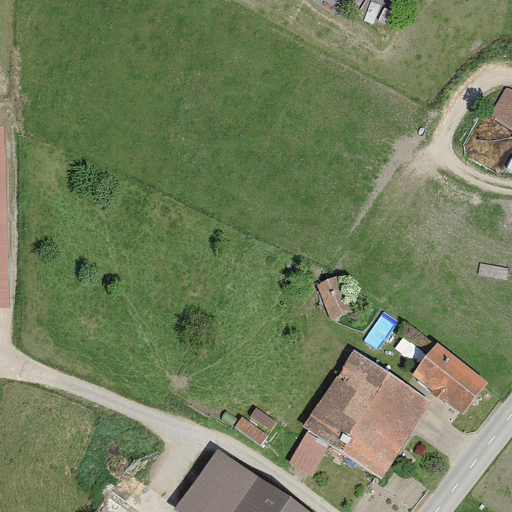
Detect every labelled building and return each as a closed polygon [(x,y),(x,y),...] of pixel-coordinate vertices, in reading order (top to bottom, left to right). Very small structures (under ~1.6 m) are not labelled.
[(485,118),(511,132),(511,91),(503,87),(485,118)] [(321,279),(329,316),(348,312),(340,275),(321,279)] [(409,391),(353,353),(305,425),(383,477),(433,401),(466,423),(491,384),(437,348),(409,391)] [(237,427),(264,444),(280,419),(253,403),(237,427)] [(306,511),(219,450),(176,511),(306,511)]
